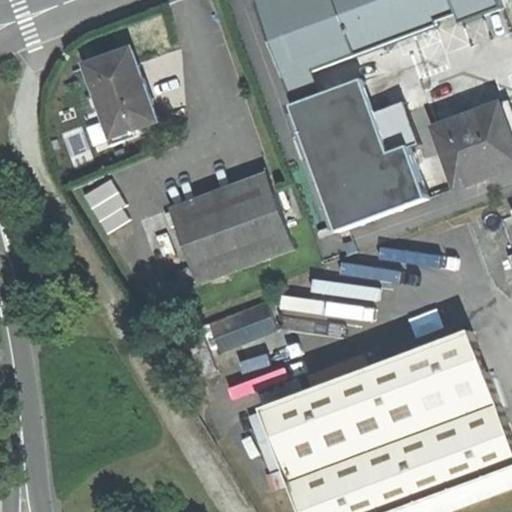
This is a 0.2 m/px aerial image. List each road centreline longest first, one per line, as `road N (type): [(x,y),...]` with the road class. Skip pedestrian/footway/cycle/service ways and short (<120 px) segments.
road 1 (tertiary): [(42,511),(8,329)]
road 2 (tertiary): [(8,329),(11,511)]
